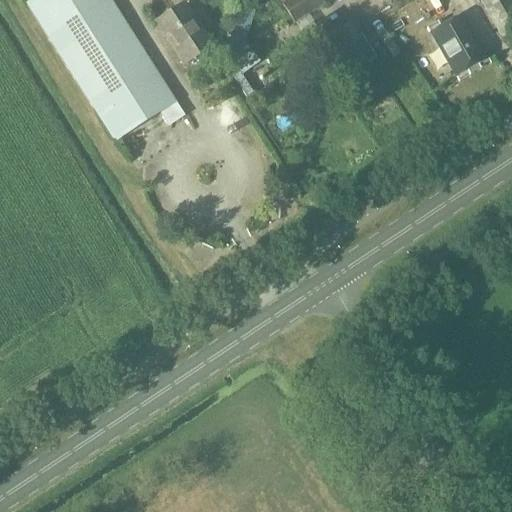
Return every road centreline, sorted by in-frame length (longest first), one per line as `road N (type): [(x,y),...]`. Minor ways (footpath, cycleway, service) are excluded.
road 1 (primary): [(0,503),(328,283)]
road 2 (unclassified): [(464,511),(328,283)]
road 3 (primary): [(328,283),(511,161)]
road 4 (track): [(398,511),(301,353)]
